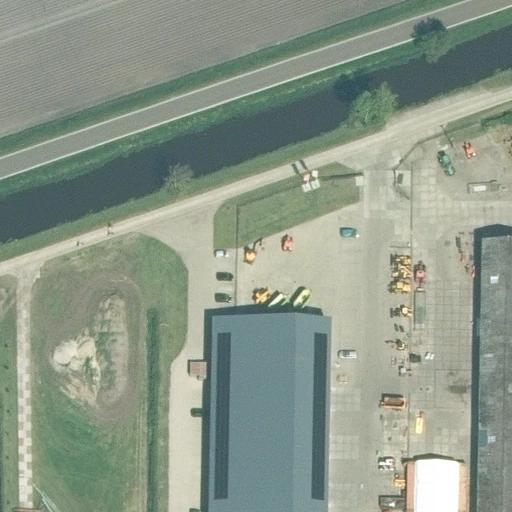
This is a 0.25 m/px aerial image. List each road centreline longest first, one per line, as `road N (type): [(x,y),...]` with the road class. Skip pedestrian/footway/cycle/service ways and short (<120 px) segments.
road 1 (unclassified): [(0,267),(511,95)]
road 2 (unclassified): [(0,170),(502,0)]
road 3 (unknown): [(511,232),(399,238),(380,229),(377,141)]
